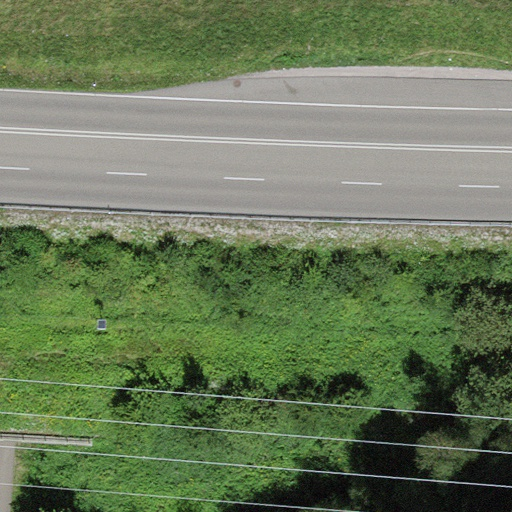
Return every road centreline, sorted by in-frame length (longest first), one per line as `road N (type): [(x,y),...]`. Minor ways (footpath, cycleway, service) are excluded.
road 1 (trunk): [(0,152),(511,173)]
road 2 (unclassified): [(0,405),(24,0)]
